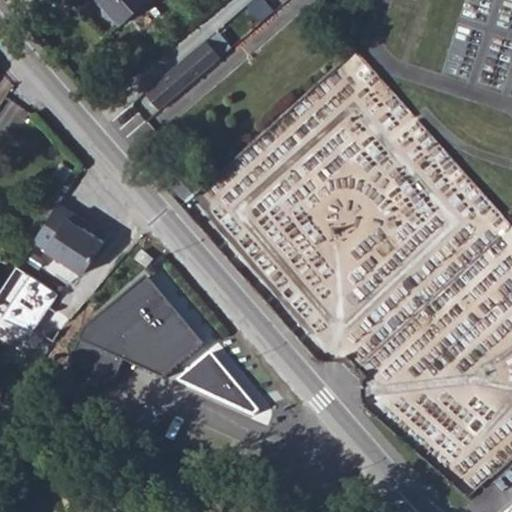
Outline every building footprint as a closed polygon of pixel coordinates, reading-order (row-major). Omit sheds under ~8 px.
[(129,30),(158,4),(154,0),(93,0),(101,8),(105,4),(129,30)] [(234,44),(278,12),(269,0),(256,0),(221,25),(234,44)] [(210,49),(151,101),(166,119),(225,67),(210,49)] [(491,82),(496,57),(465,51),(461,76),(491,82)] [(62,205),(34,242),(82,276),(105,245),(84,230),(89,224),(62,205)] [(125,361),(165,379),(204,347),(147,278),(85,328),(69,365),(115,384),(125,361)] [(177,380),(253,416),(258,411),(211,353),(177,380)]
